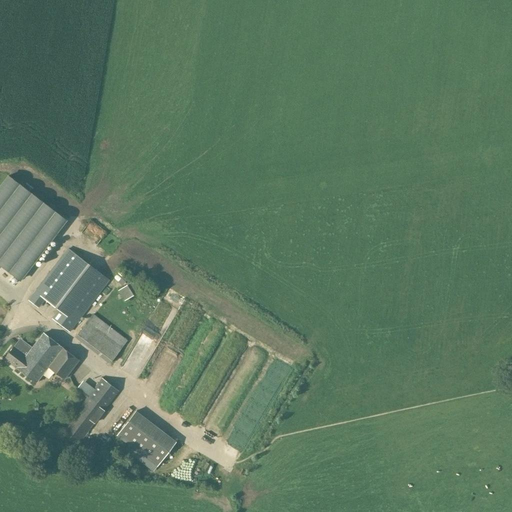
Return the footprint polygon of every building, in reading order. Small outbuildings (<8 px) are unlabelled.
[(0,265),(19,280),(65,220),(9,176),(0,187),(0,265)] [(98,242),(105,231),(89,222),(83,232),(98,242)] [(70,333),(109,280),(68,249),(35,293),(58,311),(52,319),(70,333)] [(118,290),(124,301),(143,290),(136,279),(118,290)] [(110,364),(128,341),(93,314),(75,338),(110,364)] [(36,383),(48,367),(64,379),(79,360),(43,334),(25,359),(22,357),(27,351),(17,343),(14,347),(13,347),(4,359),(36,383)] [(77,446),(119,391),(101,378),(60,433),(77,446)] [(64,403),(71,408),(77,401),(70,395),(64,403)] [(125,451),(154,471),(176,439),(134,410),(115,436),(129,445),(125,451)]
